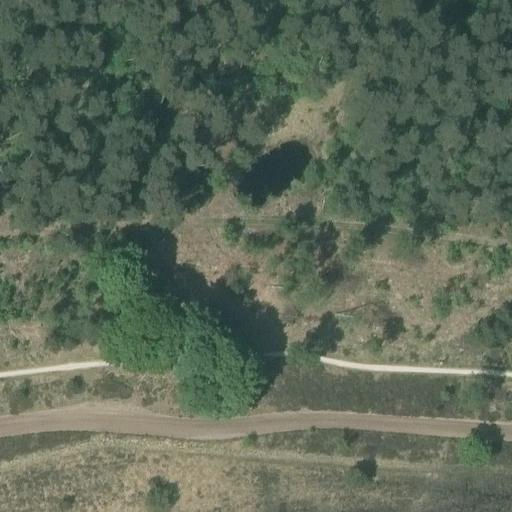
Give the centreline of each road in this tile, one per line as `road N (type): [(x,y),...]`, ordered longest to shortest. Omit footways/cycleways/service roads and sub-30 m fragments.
road 1 (track): [(0,430),(104,419),(198,430),(312,421),(511,433)]
road 2 (track): [(0,236),(206,222),(511,244)]
